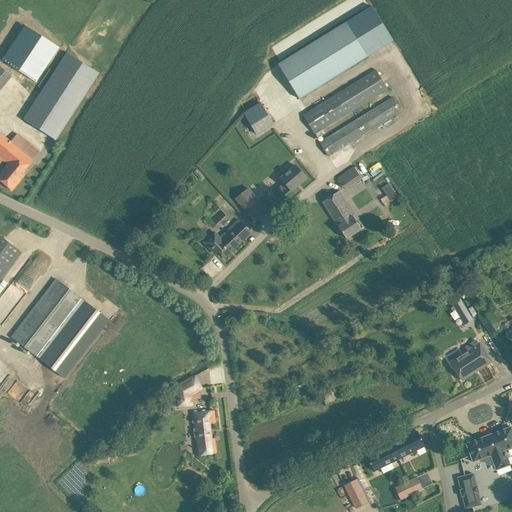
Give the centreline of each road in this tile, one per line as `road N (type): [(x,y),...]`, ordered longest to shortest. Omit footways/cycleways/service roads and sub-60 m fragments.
road 1 (unclassified): [(244,506),(225,335),(209,297),(0,192)]
road 2 (unclassified): [(244,506),(321,461),(424,417)]
